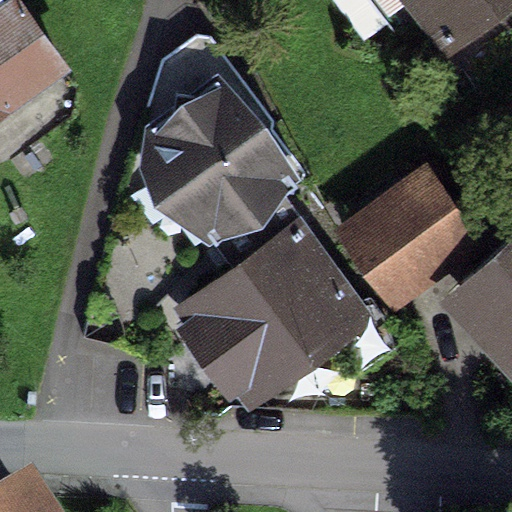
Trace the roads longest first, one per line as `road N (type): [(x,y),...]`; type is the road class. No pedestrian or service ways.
road 1 (residential): [(511,474),(175,453)]
road 2 (residential): [(175,453),(0,447)]
